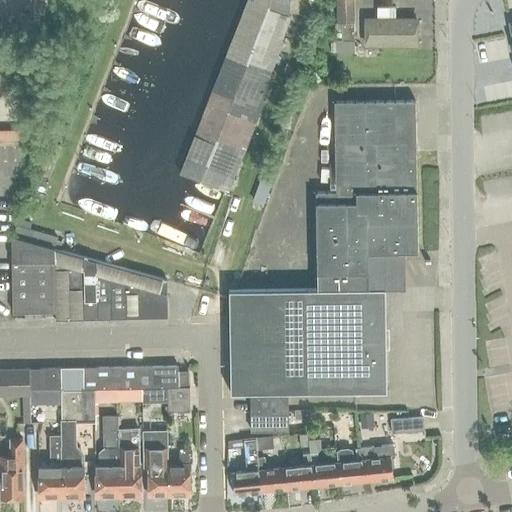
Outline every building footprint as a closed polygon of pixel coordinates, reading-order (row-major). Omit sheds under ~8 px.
[(247,0),(247,2),(186,158),(179,175),(224,193),(227,194),(234,177),(260,110),(256,108),(282,43),(280,42),(289,18),(286,17),(288,0),(247,0)] [(355,52),(354,0),(335,0),(336,53),(355,52)] [(377,20),(365,20),(365,47),(417,46),(416,20),(395,20),(377,20)] [(235,290),(228,290),(228,316),(229,393),(250,393),(287,392),(386,391),(385,336),(384,288),(391,283),(397,260),(397,252),(404,252),(414,252),(417,252),(416,152),(415,101),(395,101),(334,101),(335,191),(315,191),(316,273),(316,289),(248,290),(235,290)] [(260,179),(252,201),(263,205),(271,183),(260,179)] [(16,229),(13,238),(28,242),(31,233),(16,229)] [(50,235),(47,247),(54,249),(57,237),(50,235)] [(28,242),(13,238),(14,313),(55,312),(54,249),(47,247),(28,242)] [(82,256),(54,249),(55,312),(55,319),(69,319),(83,319),(82,256)] [(97,260),(82,256),(83,319),(98,319),(97,260)] [(111,264),(97,260),(98,319),(112,318),(111,264)] [(111,264),(112,318),(126,318),(125,268),(111,264)] [(139,272),(125,268),(126,318),(140,318),(139,272)] [(153,275),(139,272),(140,318),(154,318),(153,275)] [(168,279),(153,275),(154,318),(168,317),(168,279)] [(136,388),(150,388),(150,366),(138,367),(138,378),(135,379),(136,388)] [(150,388),(163,387),(162,378),(165,377),(165,366),(150,366),(150,388)] [(167,387),(177,387),(176,372),(176,366),(165,366),(165,377),(162,378),(163,387),(167,387)] [(96,389),(109,389),(108,379),(111,378),(111,367),(96,368),(96,389)] [(109,389),(123,388),(123,367),(111,367),(111,378),(108,379),(109,389)] [(123,388),(136,388),(135,379),(138,378),(138,367),(123,367),(123,388)] [(82,368),(60,369),(60,390),(80,389),(83,389),(82,368)] [(96,389),(96,368),(82,368),(83,389),(94,389),(95,389),(96,389)] [(0,369),(0,395),(28,395),(28,391),(28,369),(0,369)] [(29,369),(29,391),(43,390),(58,390),(58,369),(29,369)] [(188,372),(176,372),(177,387),(188,387),(188,372)] [(167,387),(168,412),(190,412),(189,387),(188,387),(177,387),(167,387)] [(80,389),(60,390),(61,422),(76,422),(81,422),(80,389)] [(83,389),(80,389),(81,422),(94,421),(96,421),(95,389),(94,389),(83,389)] [(29,391),(28,391),(28,395),(29,405),(43,405),(43,390),(29,391)] [(287,392),(250,393),(250,414),(288,413),(288,410),(287,392)] [(295,411),(295,419),(306,419),(306,411),(295,411)] [(373,412),(360,414),(361,426),(374,424),(373,412)] [(288,413),(250,414),(251,432),(288,431),(288,429),(288,413)] [(117,429),(116,416),(103,417),(104,449),(98,454),(98,465),(95,465),(96,499),(113,498),(113,496),(118,496),(117,464),(117,429)] [(421,417),(390,420),(391,434),(423,431),(421,417)] [(62,435),(59,435),(61,497),(66,497),(66,498),(83,498),(82,465),(82,453),(79,450),(78,439),(76,438),(76,422),(61,422),(62,435)] [(130,429),(117,429),(117,449),(117,464),(118,496),(123,496),(123,498),(140,498),(139,466),(143,466),(142,446),(130,446),(130,429)] [(168,430),(142,431),(142,446),(143,466),(148,466),(148,498),(168,497),(167,465),(169,465),(168,430)] [(56,497),(61,497),(59,435),(48,435),(49,448),(49,465),(38,465),(39,499),(56,498),(56,497)] [(272,435),(254,437),(255,450),(257,450),(274,448),(272,435)] [(300,437),(301,447),(308,446),(308,440),(307,436),(300,437)] [(246,471),(231,473),(233,495),(260,492),(257,470),(256,459),(255,450),(254,437),(242,438),(246,471)] [(0,460),(0,497),(3,497),(3,499),(13,499),(13,497),(23,497),(22,439),(9,439),(9,460),(0,460)] [(319,439),(308,440),(308,446),(309,446),(309,454),(310,465),(312,486),(339,484),(336,462),(318,464),(317,453),(321,449),(319,439)] [(228,441),(227,450),(230,449),(243,448),(242,440),(230,441),(228,441)] [(393,456),(392,445),(361,448),(365,481),(392,478),(389,457),(393,456)] [(356,460),(353,460),(352,449),(347,448),(340,449),(336,451),(337,462),(336,462),(339,484),(365,481),(361,448),(354,449),(356,460)] [(168,497),(188,497),(187,465),(191,462),(190,449),(179,449),(179,465),(169,465),(167,465),(168,497)] [(309,454),(302,455),(303,465),(310,465),(309,454)] [(258,458),(256,459),(257,470),(265,469),(264,458),(258,458)] [(303,465),(284,468),(286,489),(312,486),(310,465),(303,465)] [(257,470),(260,492),(286,489),(284,468),(265,469),(257,470)]
